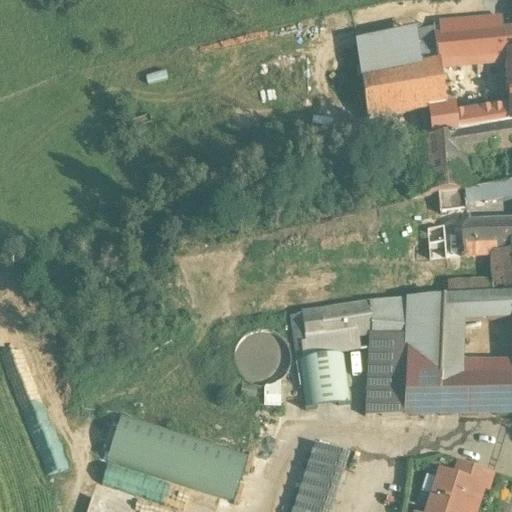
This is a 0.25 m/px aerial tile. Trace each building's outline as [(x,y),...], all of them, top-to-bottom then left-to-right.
[(500,21),(439,26),(440,38),(501,33),(500,21)] [(511,31),(501,33),(440,38),(434,40),(437,64),(440,64),(441,69),(466,67),(482,69),(507,67),(510,55),(511,55),(511,31)] [(419,66),(415,33),(359,46),(363,77),(419,66)] [(419,66),(363,77),(368,121),(423,114),(447,111),(441,69),(440,64),(437,64),(419,66)] [(447,111),(423,114),(426,142),(467,134),(511,126),(511,125),(511,108),(448,117),(447,111)] [(511,129),(488,134),(491,153),(511,149),(511,129)] [(488,134),(467,137),(467,134),(426,142),(428,165),(461,161),(461,158),(491,153),(488,134)] [(428,165),(430,180),(462,176),(461,161),(428,165)] [(430,180),(431,198),(439,196),(455,195),(462,194),(462,176),(430,180)] [(511,185),(511,176),(494,181),(494,187),(511,185)] [(455,195),(457,216),(467,215),(466,208),(511,200),(511,185),(494,187),(462,194),(455,195)] [(457,216),(455,195),(439,196),(442,233),(429,233),(430,249),(445,248),(470,247),(470,260),(491,259),(490,247),(490,228),(468,229),(467,215),(457,216)] [(511,227),(490,228),(490,247),(511,246),(511,227)] [(511,246),(490,247),(491,259),(493,283),(494,298),(511,297),(511,296),(511,246)] [(470,247),(445,248),(445,261),(470,260),(470,247)] [(493,283),(447,285),(447,300),(494,298),(493,283)] [(511,363),(460,364),(461,324),(511,321),(511,296),(511,297),(494,298),(447,300),(425,301),(409,303),(403,418),(511,415),(511,363)] [(409,303),(301,315),(305,346),(371,337),(364,418),(403,418),(409,303)] [(282,342),(273,336),(262,334),(253,336),(248,339),(242,343),(238,350),(235,357),(235,366),(238,374),(241,380),(247,385),(253,388),(259,389),(266,389),(273,387),(281,382),(285,377),(288,372),(290,364),(289,357),(286,348),(282,342)] [(299,366),(307,413),(352,406),(344,359),(299,366)] [(103,466),(234,508),(251,456),(120,414),(103,466)] [(314,447),(293,511),(329,511),(347,458),(314,447)] [(456,480),(442,475),(429,511),(475,511),(482,490),(487,492),(492,477),(460,467),(456,480)]
